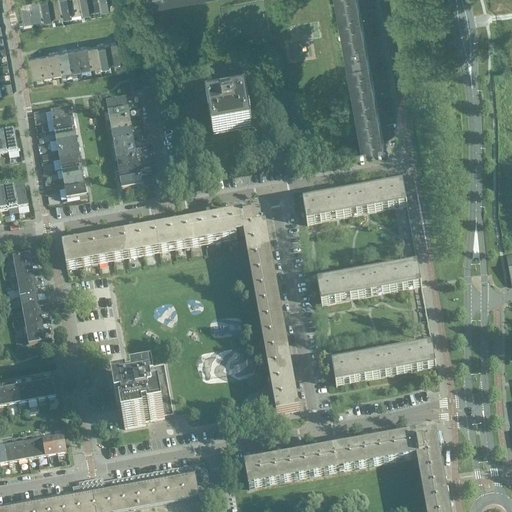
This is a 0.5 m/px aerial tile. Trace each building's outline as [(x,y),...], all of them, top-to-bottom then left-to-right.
[(32,20),(28,0),(18,2),(22,22),(32,20)] [(38,0),(29,0),(28,0),(32,20),(41,19),(38,0)] [(48,0),(38,0),(41,19),(51,17),(48,0)] [(58,0),(48,0),(51,17),(61,15),(58,0)] [(68,0),(58,0),(61,15),(70,13),(68,0)] [(78,0),(68,0),(70,13),(80,12),(78,0)] [(88,0),(78,0),(80,12),(90,10),(88,0)] [(98,0),(88,0),(90,10),(100,8),(98,0)] [(108,0),(98,0),(100,8),(109,6),(108,0)] [(339,0),(362,147),(384,144),(361,0),(339,0)] [(116,41),(106,43),(110,63),(119,61),(116,41)] [(106,43),(96,45),(100,65),(110,63),(106,43)] [(96,45),(87,47),(90,67),(100,65),(96,45)] [(87,47),(77,48),(80,68),(90,67),(87,47)] [(77,48),(67,50),(71,70),(80,68),(77,48)] [(67,50),(57,52),(61,72),(71,70),(67,50)] [(57,52),(48,54),(51,74),(61,72),(57,52)] [(48,54),(38,55),(42,75),(51,74),(48,54)] [(42,75),(38,55),(28,57),(32,77),(42,75)] [(207,103),(214,138),(252,131),(246,96),(207,103)] [(106,103),(108,113),(128,110),(127,100),(106,103)] [(51,113),(53,123),(73,120),(71,110),(51,113)] [(108,113),(110,123),(130,119),(128,110),(108,113)] [(110,123),(112,133),(132,129),(130,119),(110,123)] [(53,123),(55,133),(75,129),(73,120),(53,123)] [(55,133),(56,143),(77,139),(75,129),(55,133)] [(112,133),(113,142),(133,139),(132,129),(112,133)] [(15,133),(5,135),(9,155),(19,153),(15,133)] [(5,135),(0,135),(0,156),(9,155),(5,135)] [(56,143),(58,152),(78,149),(77,139),(56,143)] [(113,142),(115,152),(135,148),(133,139),(113,142)] [(115,152),(117,162),(137,158),(135,148),(115,152)] [(58,152),(60,162),(80,158),(78,149),(58,152)] [(60,162),(62,172),(82,168),(80,158),(60,162)] [(117,162),(119,171),(139,168),(137,158),(117,162)] [(62,172),(63,181),(84,178),(82,168),(62,172)] [(119,171),(120,181),(140,178),(139,168),(119,171)] [(63,181),(65,191),(85,188),(84,178),(63,181)] [(140,178),(120,181),(122,191),(142,187),(140,178)] [(375,214),(394,210),(407,208),(403,187),(403,188),(390,191),(390,189),(385,190),(385,191),(372,194),(375,214)] [(25,188),(15,190),(19,210),(29,208),(25,188)] [(85,188),(65,191),(67,201),(87,197),(85,188)] [(15,190),(6,191),(9,212),(19,210),(15,190)] [(6,191),(0,192),(0,213),(9,212),(6,191)] [(47,195),(49,203),(50,208),(56,207),(55,202),(57,201),(56,194),(47,195)] [(340,200),(344,219),(375,214),(372,194),(359,196),(358,194),(353,195),(353,197),(340,200)] [(308,226),(344,219),(340,200),(322,203),(322,201),(317,202),(317,204),(304,206),(304,205),(307,227),(308,227),(308,226)] [(252,214),(247,215),(245,216),(244,211),(236,212),(237,217),(233,218),(233,220),(64,251),(64,248),(63,248),(67,272),(238,241),(237,238),(247,236),(279,416),(277,417),(300,413),(267,227),(255,230),(252,214)] [(13,259),(15,268),(32,265),(32,264),(31,259),(37,258),(36,253),(30,254),(30,256),(13,259)] [(15,268),(17,278),(34,275),(34,274),(33,268),(39,267),(38,263),(32,264),(32,265),(15,268)] [(404,269),(399,270),(399,272),(386,274),(390,294),(408,291),(421,288),(418,268),(417,268),(404,270),(404,269)] [(17,278),(19,288),(36,285),(35,283),(34,278),(40,277),(40,273),(34,274),(34,275),(17,278)] [(355,280),(358,300),(390,294),(386,274),(373,277),(373,275),(368,276),(368,278),(355,280)] [(358,300),(355,280),(337,283),(337,282),(331,282),(332,284),(319,287),(319,286),(318,286),(322,307),(322,306),(358,300)] [(19,288),(20,298),(37,294),(37,293),(36,288),(42,287),(41,282),(35,283),(36,285),(19,288)] [(20,298),(22,307),(39,304),(39,303),(38,297),(44,296),(43,292),(37,293),(37,294),(20,298)] [(22,307),(24,317),(41,314),(41,312),(40,307),(46,306),(45,302),(39,303),(39,304),(22,307)] [(24,317),(26,327),(43,324),(42,322),(41,317),(47,316),(47,311),(41,312),(41,314),(24,317)] [(26,327),(27,336),(44,333),(44,331),(43,326),(49,325),(48,321),(42,322),(43,324),(26,327)] [(44,333),(27,336),(29,346),(46,343),(47,345),(52,344),(52,340),(46,341),(45,336),(51,335),(50,330),(44,331),(44,333)] [(413,351),(414,353),(401,355),(404,375),(435,369),(436,370),(432,349),(419,351),(419,350),(413,351)] [(369,361),(373,381),(404,375),(401,355),(388,358),(387,356),(382,357),(382,359),(369,361)] [(373,381),(369,361),(351,364),(351,362),(346,363),(346,365),(333,367),(333,366),(336,388),(337,388),(337,387),(373,381)] [(124,389),(115,391),(118,412),(122,411),(125,431),(146,427),(145,424),(165,420),(164,418),(174,416),(165,367),(138,371),(140,383),(134,384),(132,375),(122,376),(124,389)] [(41,378),(42,384),(43,383),(46,401),(56,399),(53,382),(55,381),(54,375),(50,376),(51,382),(46,383),(45,377),(41,378)] [(31,380),(32,385),(34,385),(37,402),(46,401),(43,383),(42,384),(36,385),(35,379),(31,380)] [(21,381),(22,387),(24,387),(27,404),(37,402),(34,385),(32,385),(27,386),(26,380),(21,381)] [(12,383),(13,389),(14,389),(17,406),(27,404),(24,387),(22,387),(17,388),(16,382),(12,383)] [(2,385),(3,391),(5,390),(8,408),(17,406),(14,389),(13,389),(7,390),(6,384),(2,385)] [(51,434),(52,440),(54,440),(57,457),(66,455),(63,438),(65,438),(64,432),(60,433),(61,438),(56,439),(55,433),(51,434)] [(41,436),(42,442),(44,442),(47,459),(57,457),(54,440),(52,440),(47,441),(46,435),(41,436)] [(450,511),(437,435),(416,439),(410,440),(413,461),(414,461),(417,460),(418,466),(421,466),(428,511),(450,511)] [(31,438),(32,444),(34,443),(37,460),(47,459),(44,442),(42,442),(37,443),(36,437),(31,438)] [(22,439),(23,445),(24,445),(28,462),(37,460),(34,443),(32,444),(27,445),(26,439),(22,439)] [(12,441),(13,447),(15,447),(18,464),(28,462),(24,445),(23,445),(18,446),(17,440),(12,441)] [(251,466),(245,467),(249,491),(413,461),(410,440),(257,468),(257,465),(251,466)] [(2,443),(4,449),(5,449),(8,466),(18,464),(15,447),(13,447),(8,448),(7,442),(2,443)] [(0,467),(8,466),(5,449),(4,449),(0,449),(0,467)] [(201,511),(201,507),(205,506),(204,503),(206,501),(205,501),(209,496),(204,493),(202,485),(204,483),(202,474),(199,472),(193,473),(189,478),(190,480),(111,494),(105,490),(80,494),(76,500),(10,511),(201,511)]
